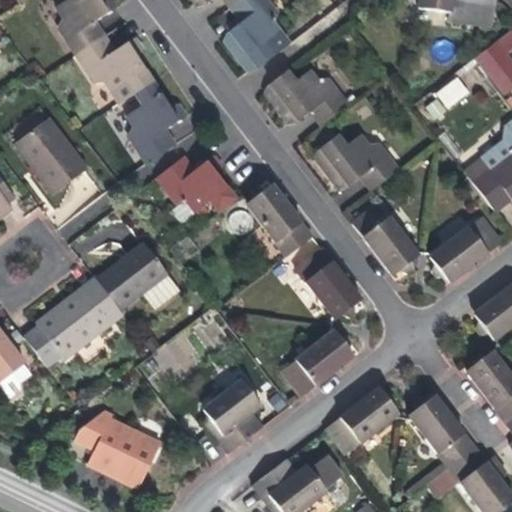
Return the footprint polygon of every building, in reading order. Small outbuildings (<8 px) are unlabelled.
[(58,27),(67,41),(97,22),(109,14),(99,0),(68,0),(57,7),(64,18),(58,27)] [(99,0),(109,14),(117,8),(111,0),(99,0)] [(221,0),(229,10),(241,0),(221,0)] [(241,0),(229,10),(240,24),(268,3),(265,0),(241,0)] [(416,0),(416,9),(451,13),(452,9),(466,10),(466,0),(416,0)] [(268,3),(240,24),(227,34),(224,42),(231,52),(238,47),(255,71),(275,55),(290,44),(283,34),(275,24),(277,14),(268,3)] [(106,37),(97,22),(67,41),(77,56),(106,37)] [(77,56),(85,69),(115,51),(106,37),(77,56)] [(128,43),(138,58),(142,55),(144,50),(136,38),(128,43)] [(128,43),(115,51),(85,69),(94,84),(105,84),(119,106),(135,95),(154,83),(143,66),(138,58),(128,43)] [(508,64),(492,43),(471,59),(487,80),(508,64)] [(238,47),(231,52),(239,61),(247,72),(255,71),(238,47)] [(294,124),(309,114),(337,92),(328,80),(317,80),(311,70),(296,81),(287,70),(267,85),(284,109),(279,113),(288,124),(294,124)] [(458,77),(435,93),(447,110),(470,94),(458,77)] [(138,149),(167,130),(179,122),(169,107),(164,99),(154,83),(135,95),(142,106),(126,116),(134,129),(129,135),(138,149)] [(271,103),(279,113),(284,109),(267,85),(263,93),(271,103)] [(337,92),(309,114),(320,128),(348,107),(337,92)] [(172,105),(169,107),(179,122),(187,117),(179,105),(172,105)] [(72,182),(88,170),(49,119),(14,145),(53,196),(72,182)] [(489,170),(511,151),(511,120),(510,122),(503,140),(480,158),(489,170)] [(176,145),(167,130),(138,149),(148,164),(176,145)] [(359,179),(387,157),(378,146),(369,146),(361,136),(346,146),(337,135),(318,150),(336,173),(330,178),(340,190),(346,189),(359,179)] [(324,170),(330,178),(336,173),(318,150),(314,157),(324,170)] [(511,151),(489,170),(511,200),(511,151)] [(214,156),(205,162),(217,176),(221,174),(223,168),(214,156)] [(217,176),(205,162),(195,170),(185,157),(159,178),(180,205),(186,201),(196,213),(204,207),(210,202),(218,213),(235,200),(223,184),(217,176)] [(387,157),(359,179),(370,192),(397,170),(387,157)] [(511,200),(489,170),(480,158),(463,171),(495,213),(511,200)] [(0,219),(12,210),(7,204),(13,199),(0,181),(0,219)] [(252,197),(254,199),(265,191),(263,189),(256,185),(250,189),(252,197)] [(247,205),(274,242),(300,222),(286,205),(272,186),(265,191),(254,199),(247,205)] [(182,224),(196,213),(186,201),(180,205),(172,212),(182,224)] [(399,269),(410,261),(418,255),(378,203),(352,223),(369,245),(392,275),(399,269)] [(204,207),(196,213),(199,217),(207,211),(204,207)] [(438,265),(445,274),(452,282),(475,264),(501,243),(481,217),(431,256),(438,265)] [(300,222),(274,242),(287,258),(312,239),(300,222)] [(143,295),(168,276),(144,245),(120,263),(97,281),(121,311),(143,295)] [(335,319),(341,314),(352,306),(360,300),(339,273),(320,249),(296,268),(335,319)] [(410,261),(399,269),(402,272),(407,274),(413,269),(410,261)] [(440,279),(445,274),(438,265),(432,269),(431,273),(435,279),(440,279)] [(168,276),(143,295),(155,311),(180,292),(168,276)] [(36,322),(38,325),(62,356),(65,360),(124,315),(121,311),(97,281),(77,296),(65,305),(63,302),(36,322)] [(511,326),(511,285),(496,298),(476,313),(484,323),(490,331),(496,339),(511,326)] [(355,310),(352,306),(341,314),(345,318),(349,319),(355,314),(355,310)] [(490,331),(484,323),(476,329),(481,337),(490,331)] [(62,356),(38,325),(23,337),(46,368),(62,356)] [(0,382),(0,383),(13,373),(25,364),(26,363),(0,329),(0,382)] [(345,352),(337,341),(331,333),(282,371),(302,397),(332,374),(351,359),(345,352)] [(337,341),(345,352),(351,346),(351,343),(347,337),(341,338),(337,341)] [(155,338),(146,344),(153,353),(161,346),(155,338)] [(474,364),(477,368),(487,360),(483,354),(478,353),(473,357),(474,364)] [(511,377),(494,355),(487,360),(477,368),(468,375),(489,402),(506,425),(511,420),(511,377)] [(33,373),(25,364),(13,373),(20,383),(33,373)] [(20,383),(13,373),(0,383),(11,397),(21,390),(20,383)] [(204,424),(210,432),(219,425),(236,447),(252,435),(262,427),(252,414),(261,408),(241,382),(203,411),(209,420),(204,424)] [(397,417),(390,408),(383,398),(376,390),(352,410),(326,430),(346,456),(397,417)] [(383,398),(390,408),(395,405),(397,400),(393,395),(388,395),(383,398)] [(437,399),(429,405),(419,413),(411,418),(450,469),(475,449),(453,421),(437,399)] [(419,413),(429,405),(426,401),(419,400),(416,402),(416,409),(419,413)] [(94,451),(110,419),(113,414),(105,410),(75,441),(94,451)] [(161,444),(110,419),(94,451),(88,465),(116,479),(139,490),(161,444)] [(227,454),(236,447),(219,425),(210,432),(227,454)] [(485,462),(475,449),(450,469),(460,482),(482,511),(500,511),(511,503),(511,496),(501,482),(505,478),(507,471),(500,463),(492,471),(485,462)] [(308,470),(324,490),(341,476),(326,456),(308,470)] [(494,456),(485,462),(492,471),(500,463),(497,460),(494,456)] [(300,511),(326,493),(324,490),(308,470),(306,466),(297,473),(286,460),(271,472),(260,480),(277,502),(270,508),(272,511),(300,511)] [(438,499),(460,482),(450,469),(428,486),(438,499)] [(252,486),(270,508),(277,502),(260,480),(252,486)] [(511,511),(511,503),(500,511),(511,511)]
